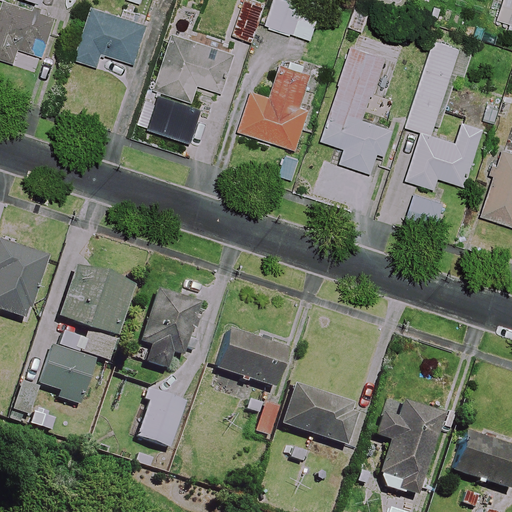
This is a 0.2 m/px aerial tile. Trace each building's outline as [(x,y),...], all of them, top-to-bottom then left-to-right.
[(320,12),(283,0),(273,0),(264,26),(310,41),(320,12)] [(511,0),(505,0),(500,18),(511,22),(511,0)] [(253,44),(265,9),(244,2),(233,38),(253,44)] [(55,19),(2,3),(0,11),(0,59),(15,64),(19,50),(43,58),(55,19)] [(135,11),(121,7),(118,17),(89,9),(75,61),(98,68),(102,55),(134,64),(144,26),(132,23),(135,11)] [(233,55),(173,35),(155,90),(191,101),(197,85),(221,93),(233,55)] [(458,49),(433,41),(405,127),(421,132),(405,180),(433,189),(437,178),(463,186),(482,130),(462,123),(455,144),(430,136),(458,49)] [(383,58),(351,47),(320,141),(348,150),(343,165),(370,174),(376,154),(383,156),(392,131),(363,121),(383,58)] [(312,77),(278,66),(267,98),(252,93),(239,132),(294,151),(308,112),(301,109),(312,77)] [(200,110),(159,97),(148,131),(190,144),(200,110)] [(511,129),(503,152),(481,216),(511,227),(511,129)] [(441,203),(412,197),(405,229),(434,235),(441,203)] [(43,260),(0,244),(0,313),(22,321),(43,260)] [(129,287),(73,270),(57,321),(113,339),(129,287)] [(155,291),(136,344),(150,349),(144,365),(164,372),(170,356),(178,359),(197,307),(155,291)] [(282,352),(224,332),(211,370),(269,390),(282,352)] [(51,347),(37,387),(55,393),(53,399),(75,407),(91,361),(51,347)] [(354,408),(293,388),(279,428),(341,448),(354,408)] [(181,404),(150,393),(134,439),(166,450),(181,404)] [(247,399),(244,413),(252,415),(248,433),(271,438),(278,406),(247,399)] [(386,441),(375,475),(381,477),(378,486),(413,498),(439,416),(401,403),(395,420),(380,415),(373,437),(386,441)] [(54,421),(33,415),(29,428),(50,434),(54,421)] [(511,473),(511,448),(462,434),(450,474),(507,491),(511,473)]
